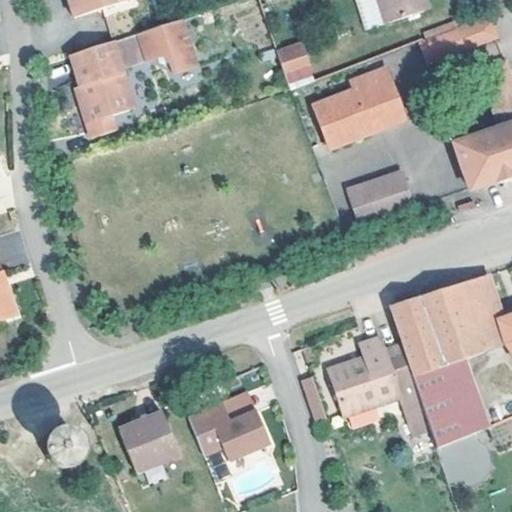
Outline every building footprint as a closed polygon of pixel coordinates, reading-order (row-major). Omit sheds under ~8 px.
[(419,0),(375,0),(383,24),(423,10),(419,0)] [(419,0),(423,10),(428,8),(425,0),(419,0)] [(178,13),(72,46),(81,77),(76,79),(85,114),(126,102),(121,85),(126,84),(118,60),(158,47),(164,51),(169,66),(193,59),(178,13)] [(489,16),(420,43),(427,62),(495,35),(489,16)] [(299,43),(273,53),(279,71),(305,61),(299,43)] [(310,75),(305,61),(279,71),(283,83),(310,75)] [(328,148),(369,131),(360,109),(395,95),(384,69),(351,82),(354,90),(313,107),(328,148)] [(495,107),(511,101),(511,86),(509,77),(487,84),(495,107)] [(121,85),(126,102),(131,100),(126,84),(121,85)] [(403,117),(395,95),(360,109),(369,131),(403,117)] [(511,123),(511,101),(495,107),(489,109),(495,129),(511,123)] [(511,172),(511,123),(495,129),(454,143),(468,188),(504,176),(511,172)] [(343,191),(356,227),(413,207),(399,170),(343,191)] [(502,317),(487,271),(458,281),(483,350),(505,342),(497,319),(502,317)] [(483,350),(458,281),(390,304),(403,343),(413,372),(414,374),(444,364),(483,350)] [(511,313),(502,317),(497,319),(505,342),(511,353),(511,313)] [(410,374),(413,372),(403,343),(384,350),(379,337),(361,343),(365,357),(328,369),(343,415),(399,397),(403,411),(421,405),(410,374)] [(468,434),(444,364),(414,374),(413,372),(410,374),(421,405),(436,447),(468,434)] [(311,374),(303,376),(318,420),(326,418),(311,374)] [(224,404),(189,417),(203,454),(222,446),(228,461),(270,444),(257,412),(232,423),(224,404)] [(120,429),(137,472),(179,454),(162,412),(120,429)] [(62,418),(57,420),(53,425),(51,430),(50,436),(51,442),(54,447),(59,451),(65,453),(71,453),(76,451),(81,447),(84,442),(86,437),(86,431),(83,425),(79,421),(74,418),(68,417),(62,418)] [(207,456),(212,474),(228,469),(223,452),(207,456)] [(484,479),(482,464),(444,467),(446,483),(484,479)]
